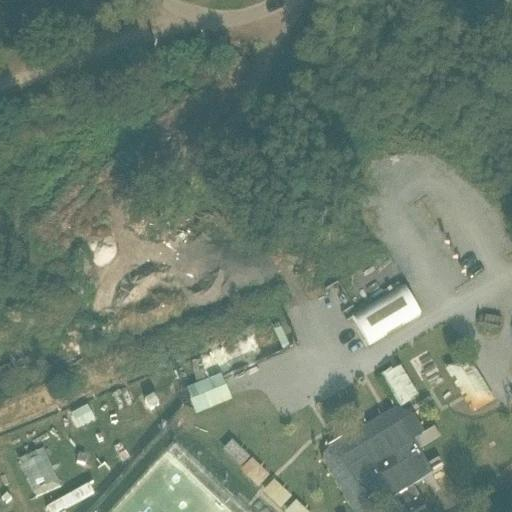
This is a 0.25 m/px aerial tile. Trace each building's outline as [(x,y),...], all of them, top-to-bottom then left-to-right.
[(219,38),(219,46),(227,45),(226,37),(219,38)] [(369,347),(420,316),(403,289),(352,320),(369,347)] [(445,338),(426,349),(439,371),(447,366),(442,359),(454,352),(445,338)] [(466,359),(447,370),(472,413),(491,401),(466,359)] [(398,366),(382,376),(401,407),(417,398),(398,366)] [(184,391),(194,416),(229,402),(228,398),(225,392),(220,380),(219,377),(208,381),(184,391)] [(144,403),(150,412),(159,407),(152,398),(144,403)] [(95,422),(87,408),(71,417),(78,431),(95,422)] [(352,511),(370,511),(341,462),(402,425),(413,444),(420,439),(425,436),(412,416),(393,408),(328,449),(322,455),(322,461),(325,468),(352,511)] [(413,444),(402,425),(341,462),(370,511),(373,511),(391,501),(397,511),(420,511),(426,509),(413,488),(421,483),(433,476),(443,470),(438,461),(428,467),(419,453),(440,440),(434,431),(425,436),(420,439),(413,444)] [(125,452),(118,450),(113,465),(120,467),(125,452)] [(42,451),(19,460),(35,500),(58,490),(42,451)] [(88,458),(78,455),(75,463),(85,466),(88,458)] [(251,460),(240,473),(258,489),(265,482),(269,477),(251,460)] [(273,482),(262,494),(280,510),(287,503),(291,498),(273,482)] [(6,506),(11,501),(7,495),(1,500),(6,506)] [(291,507),(286,511),(305,511),(295,502),(291,507)]
